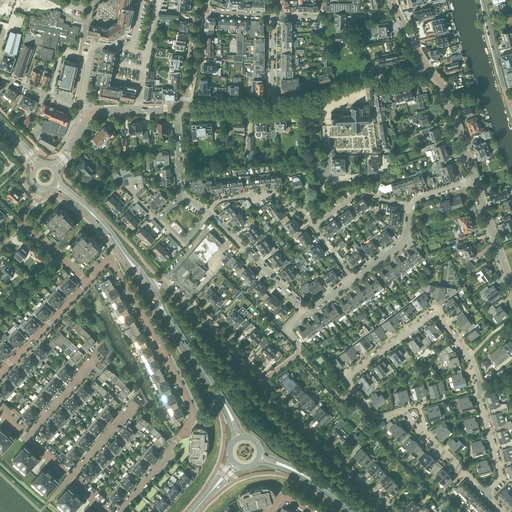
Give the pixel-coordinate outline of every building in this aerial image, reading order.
[(103,27),(101,40),(111,42),(120,36),(120,37),(131,30),(135,9),(134,9),(134,8),(130,7),(131,0),(116,0),(116,4),(121,5),(118,21),(108,28),(103,27)] [(330,6),(330,12),(331,11),(360,11),(358,4),(361,3),(360,0),(354,0),(354,1),(353,1),(353,3),(330,4),(330,5),(330,6)] [(370,2),(371,8),(379,7),(378,6),(382,6),(381,0),(378,0),(374,1),(370,2)] [(327,2),(320,2),(321,9),(322,9),(326,9),(326,12),(330,12),(330,6),(330,5),(327,5),(327,2)] [(501,2),(494,4),(496,14),(504,12),(507,11),(505,2),(501,3),(501,2)] [(414,13),(413,13),(414,17),(415,17),(415,18),(422,16),(423,17),(426,17),(426,16),(430,15),(429,10),(439,8),(438,4),(430,5),(430,8),(429,8),(424,9),(424,8),(421,9),(421,10),(414,11),(414,13)] [(178,13),(173,13),(160,12),(159,11),(158,19),(178,20),(178,13)] [(336,27),(336,30),(336,32),(336,41),(345,41),(345,33),(345,28),(346,28),(346,13),(336,13),(335,27),(336,27)] [(440,14),(435,15),(436,19),(432,20),(433,26),(445,23),(443,17),(441,18),(440,14)] [(189,22),(178,20),(176,29),(187,31),(188,28),(189,26),(188,25),(189,22)] [(255,21),(249,21),(249,30),(248,32),(250,32),(250,36),(255,36),(255,31),(255,29),(258,29),(259,29),(259,21),(255,21)] [(372,34),(378,33),(378,32),(379,32),(379,36),(389,35),(388,23),(378,24),(371,25),(372,31),(372,34)] [(445,23),(433,26),(435,32),(438,31),(439,34),(444,33),(443,30),(446,29),(445,23)] [(101,40),(103,27),(90,25),(87,38),(96,39),(96,40),(100,40),(101,40)] [(511,30),(503,32),(504,36),(503,36),(503,39),(511,36),(511,30)] [(177,40),(186,42),(186,38),(187,32),(179,31),(177,40)] [(447,33),(440,35),(441,38),(436,39),(437,46),(441,45),(441,47),(449,45),(449,43),(448,36),(447,36),(447,33)] [(511,36),(503,39),(504,42),(505,42),(506,46),(511,44),(511,36)] [(186,42),(177,40),(175,50),(176,50),(183,51),(185,45),(186,42)] [(24,76),(30,56),(34,47),(24,44),(14,72),(24,76)] [(403,53),(397,54),(398,61),(399,61),(403,61),(403,60),(406,60),(405,55),(408,54),(406,47),(402,48),(403,53)] [(97,82),(102,83),(110,84),(116,52),(103,49),(97,82)] [(180,68),(181,65),(183,56),(175,54),(176,50),(175,50),(167,49),(166,54),(172,55),(172,56),(171,56),(170,57),(170,59),(171,60),(171,61),(171,67),(169,67),(169,70),(170,71),(173,71),(174,70),(174,67),(180,68)] [(441,49),(431,51),(431,53),(430,53),(431,55),(432,55),(432,57),(434,56),(435,58),(438,57),(438,59),(441,58),(441,57),(444,56),(442,49),(441,49)] [(15,54),(7,51),(6,55),(5,54),(0,67),(4,68),(4,69),(7,70),(8,69),(10,70),(15,58),(14,57),(15,54)] [(461,53),(451,56),(452,61),(463,58),(462,53),(461,53)] [(511,54),(511,53),(500,56),(503,66),(511,63),(511,54)] [(385,54),(379,56),(378,54),(374,55),(376,62),(379,61),(380,65),(383,65),(387,64),(385,54)] [(63,59),(58,74),(56,73),(53,85),(56,85),(55,87),(72,92),(79,63),(63,59)] [(208,64),(204,64),(203,71),(208,71),(208,72),(212,72),(212,71),(217,71),(217,65),(221,65),(222,60),(213,60),(213,64),(208,64)] [(451,65),(445,67),(446,70),(445,70),(446,72),(446,73),(459,70),(458,64),(454,65),(454,63),(451,64),(451,65)] [(511,63),(503,66),(505,73),(506,73),(507,71),(511,70),(511,63)] [(325,69),(327,73),(319,75),(321,83),(331,80),(330,77),(334,76),(332,67),(325,69)] [(40,73),(33,70),(32,74),(33,74),(31,79),(34,79),(34,80),(37,81),(37,80),(38,81),(40,73)] [(45,70),(43,77),(43,78),(41,82),(45,83),(44,84),(47,86),(50,77),(47,75),(48,71),(45,70)] [(282,89),(281,89),(281,91),(282,91),(282,92),(282,91),(282,92),(284,92),(284,91),(288,91),(295,90),(296,91),(299,91),(299,90),(302,89),(302,84),(299,85),(298,78),(293,79),(293,71),(285,71),(285,78),(289,78),(289,79),(282,80),(282,86),(281,86),(282,89)] [(174,79),(174,90),(178,90),(180,90),(180,82),(181,82),(181,72),(171,72),(171,79),(174,79)] [(259,72),(254,72),(247,72),(246,80),(252,80),(255,80),(259,80),(259,78),(261,78),(261,75),(259,75),(259,72)] [(240,78),(234,77),(234,85),(229,85),(228,93),(235,93),(238,93),(238,90),(241,90),(241,86),(238,86),(238,83),(240,83),(240,82),(241,82),(241,79),(240,79),(240,78)] [(149,79),(146,78),(146,80),(146,81),(146,85),(145,85),(143,98),(146,98),(146,99),(150,99),(152,99),(153,86),(153,85),(153,81),(150,81),(150,80),(149,80),(149,79)] [(458,78),(453,79),(454,84),(453,84),(454,87),(464,85),(463,81),(462,82),(461,78),(458,78)] [(262,80),(259,80),(255,80),(252,80),(252,88),(249,88),(249,94),(252,94),(258,94),(259,96),(261,96),(262,94),(263,94),(263,90),(264,90),(264,86),(263,86),(263,83),(262,83),(262,80)] [(200,88),(200,94),(225,95),(225,88),(210,88),(210,82),(201,82),(201,88),(200,88)] [(110,84),(102,83),(99,97),(105,98),(105,99),(118,102),(118,100),(121,100),(121,99),(134,101),(137,88),(121,85),(120,87),(109,85),(110,84)] [(9,87),(5,94),(10,97),(12,94),(14,90),(14,89),(12,88),(9,87)] [(402,89),(405,99),(415,96),(414,93),(412,93),(410,87),(402,89)] [(178,100),(178,90),(174,90),(172,90),(172,89),(163,89),(163,94),(163,101),(178,100)] [(376,102),(382,101),(390,100),(390,95),(385,96),(384,89),(374,91),(376,102)] [(405,99),(402,89),(396,91),(397,95),(395,96),(396,102),(405,99)] [(20,94),(14,90),(12,94),(10,97),(13,99),(10,103),(12,105),(10,108),(12,109),(21,96),(19,95),(20,94)] [(154,101),(163,101),(163,94),(160,94),(160,91),(153,91),(154,101)] [(421,94),(423,102),(429,100),(427,93),(421,94)] [(23,97),(21,96),(12,109),(14,110),(16,108),(17,109),(20,105),(21,106),(22,107),(25,108),(30,98),(29,98),(29,97),(27,96),(26,96),(24,95),(23,97)] [(465,97),(459,99),(462,107),(468,105),(465,97)] [(30,98),(25,108),(27,110),(29,109),(32,110),(36,106),(33,105),(35,101),(33,100),(33,99),(31,98),(30,98)] [(54,150),(59,141),(58,140),(61,135),(64,136),(72,115),(53,108),(53,107),(46,105),(46,104),(43,103),(43,104),(42,103),(39,113),(50,117),(49,119),(50,119),(49,121),(45,120),(42,128),(44,128),(43,132),(44,133),(42,137),(40,136),(38,140),(40,141),(39,142),(54,150)] [(373,120),(374,119),(373,119),(373,116),(374,116),(373,115),(372,115),(370,114),(371,113),(370,112),(369,112),(370,111),(369,111),(368,111),(367,111),(367,112),(365,112),(365,108),(365,107),(364,107),(360,108),(360,107),(361,106),(360,106),(352,107),(351,106),(351,107),(351,108),(351,109),(350,109),(350,110),(351,110),(351,111),(352,114),(348,114),(348,113),(347,113),(347,114),(345,114),(344,113),(343,113),(343,114),(340,114),(340,113),(339,113),(339,114),(336,114),(336,113),(337,112),(336,112),(336,113),(332,113),(331,112),(331,113),(331,116),(331,119),(332,122),(331,122),(332,125),(331,125),(332,126),(332,125),(336,125),(337,125),(338,125),(337,124),(337,123),(340,123),(340,124),(341,124),(341,125),(341,126),(341,128),(343,128),(343,126),(344,126),(344,128),(349,128),(349,126),(350,126),(350,127),(350,128),(352,128),(352,127),(351,126),(352,126),(352,129),(352,130),(353,130),(361,130),(362,130),(361,129),(361,122),(363,122),(363,123),(364,123),(364,122),(366,122),(366,123),(367,123),(368,123),(368,122),(370,122),(370,123),(371,123),(371,122),(373,120)] [(462,110),(464,117),(475,113),(474,109),(471,110),(471,107),(462,110)] [(428,115),(427,115),(426,114),(422,116),(421,114),(417,115),(416,114),(409,116),(410,119),(413,118),(414,122),(416,122),(417,123),(417,124),(420,123),(421,125),(431,122),(428,115)] [(23,122),(28,126),(28,127),(35,120),(30,115),(23,122)] [(476,117),(467,120),(468,123),(467,124),(468,126),(469,126),(469,127),(472,125),(478,124),(476,117)] [(276,137),(276,130),(286,129),(286,120),(275,120),(275,130),(271,130),(271,137),(276,137)] [(234,121),(233,133),(244,133),(244,121),(240,121),(238,121),(234,121)] [(262,134),(262,133),(266,133),(266,142),(270,142),(270,132),(266,132),(266,130),(266,121),(265,121),(262,121),(259,121),(256,121),(255,121),(255,134),(257,136),(260,136),(262,134)] [(157,122),(157,123),(156,124),(155,125),(155,126),(156,126),(156,127),(157,127),(158,127),(158,128),(159,128),(159,134),(158,134),(158,139),(168,138),(168,135),(169,135),(168,134),(169,134),(169,130),(168,130),(168,127),(167,127),(166,122),(162,122),(158,122),(157,122)] [(140,123),(135,123),(136,134),(143,134),(143,139),(148,139),(148,144),(151,143),(151,136),(148,137),(147,131),(143,131),(143,124),(140,124),(140,123)] [(211,123),(192,125),(193,140),(198,140),(197,135),(199,135),(200,135),(201,136),(202,136),(204,136),(204,135),(205,134),(208,134),(208,137),(213,137),(212,129),(213,129),(213,125),(211,125),(211,123)] [(386,123),(379,124),(382,141),(389,140),(388,135),(390,135),(389,129),(387,129),(386,123)] [(481,130),(478,124),(472,125),(469,127),(469,128),(469,130),(470,130),(471,133),(481,130)] [(423,137),(428,135),(430,134),(432,140),(440,138),(438,133),(440,132),(438,128),(432,130),(431,126),(421,129),(423,137)] [(100,129),(97,132),(104,140),(108,143),(114,136),(105,127),(101,130),(100,129)] [(486,131),(482,133),(484,139),(491,137),(489,130),(486,131)] [(95,142),(102,149),(108,143),(104,140),(97,132),(94,135),(95,136),(92,139),(95,142)] [(391,147),(390,140),(389,140),(382,141),(384,148),(391,147)] [(472,141),(474,146),(479,159),(481,158),(482,160),(483,160),(489,158),(489,157),(489,155),(491,154),(486,141),(482,143),(481,142),(480,142),(480,143),(478,144),(476,140),(472,141)] [(432,154),(447,150),(445,143),(438,146),(437,142),(427,145),(429,149),(431,148),(432,150),(431,151),(432,154)] [(434,165),(443,162),(442,159),(449,157),(447,150),(445,150),(432,154),(432,155),(434,161),(433,162),(434,165)] [(162,152),(156,152),(156,159),(154,159),(154,166),(159,166),(160,173),(163,173),(163,176),(171,176),(170,168),(169,168),(168,155),(162,156),(162,152)] [(335,152),(332,152),(332,175),(345,175),(345,160),(348,159),(348,160),(351,160),(351,155),(335,155),(335,152)] [(371,157),(371,161),(368,161),(368,171),(376,171),(376,165),(380,165),(380,157),(371,157)] [(88,181),(89,180),(97,172),(83,159),(80,162),(82,164),(79,167),(83,171),(84,173),(85,172),(87,174),(84,177),(88,181)] [(443,162),(434,165),(435,169),(438,168),(440,174),(441,174),(453,170),(451,163),(444,166),(443,162)] [(299,172),(305,171),(303,163),(297,165),(299,172)] [(116,173),(112,176),(117,181),(124,179),(125,179),(125,178),(128,175),(130,177),(135,175),(131,171),(130,168),(120,176),(117,172),(116,173)] [(425,182),(421,170),(416,171),(417,175),(419,183),(421,188),(423,187),(422,183),(425,182)] [(456,177),(453,170),(441,174),(442,177),(442,178),(443,181),(444,182),(450,181),(450,180),(450,179),(456,177)] [(281,175),(276,175),(276,179),(277,189),(280,188),(279,184),(283,184),(282,179),(285,179),(284,173),(281,173),(281,175)] [(199,174),(194,174),(194,176),(190,177),(190,182),(191,181),(191,190),(202,196),(202,195),(202,192),(204,192),(204,187),(206,187),(205,182),(202,183),(202,178),(199,178),(199,174)] [(302,187),(302,186),(303,186),(301,179),(300,174),(291,177),(293,182),(294,188),(299,187),(299,188),(302,187)] [(245,176),(246,177),(246,182),(246,183),(249,183),(250,187),(253,187),(253,191),(255,191),(254,181),(254,178),(251,178),(251,177),(250,175),(245,176)] [(419,188),(421,188),(419,183),(417,175),(412,177),(413,182),(414,185),(418,184),(419,188)] [(163,176),(158,176),(159,185),(161,184),(161,183),(163,183),(163,184),(171,184),(171,176),(163,176)] [(246,177),(245,176),(241,176),(240,178),(240,179),(237,180),(238,185),(239,193),(241,193),(241,188),(244,188),(243,184),(246,183),(246,182),(246,177)] [(407,179),(401,180),(403,184),(404,189),(407,188),(409,192),(411,191),(409,187),(407,179)] [(212,180),(207,180),(208,191),(211,191),(211,192),(214,192),(215,196),(217,195),(216,185),(216,182),(212,183),(212,180)] [(391,184),(393,190),(394,192),(397,191),(398,195),(400,195),(400,193),(396,182),(391,184)] [(504,200),(503,199),(506,198),(504,194),(508,192),(506,188),(500,190),(500,192),(489,195),(491,200),(492,204),(497,203),(497,202),(501,200),(502,201),(504,200)] [(20,197),(17,195),(11,189),(6,195),(11,200),(12,199),(15,202),(19,198),(20,197)] [(155,193),(152,196),(161,204),(167,198),(159,191),(156,194),(155,193)] [(112,207),(117,201),(119,199),(114,193),(106,201),(112,207)] [(449,199),(440,202),(443,210),(451,207),(452,208),(463,205),(460,195),(452,198),(453,199),(449,200),(449,199)] [(151,197),(151,199),(148,202),(155,210),(161,204),(152,196),(151,197)] [(358,202),(364,210),(367,207),(369,209),(373,206),(368,199),(366,201),(363,198),(358,202)] [(117,201),(112,207),(117,213),(125,205),(122,201),(120,203),(117,201)] [(270,201),(262,207),(265,210),(267,208),(270,211),(280,203),(279,201),(278,202),(277,202),(275,203),(274,201),(272,203),(270,201)] [(353,210),(358,217),(362,214),(361,212),(364,210),(358,202),(354,205),(356,208),(353,210)] [(222,215),(223,217),(230,212),(236,207),(233,203),(223,209),(225,212),(222,215)] [(273,216),(280,210),(278,208),(282,205),(280,203),(270,211),(273,216)] [(390,217),(399,218),(400,212),(396,212),(397,207),(388,205),(387,208),(387,212),(390,213),(390,217)] [(230,212),(223,217),(225,218),(228,216),(230,219),(232,217),(237,213),(239,211),(236,207),(230,212)] [(50,225),(50,226),(51,226),(50,226),(53,229),(50,232),(54,236),(52,237),(57,242),(71,227),(73,229),(77,225),(75,223),(65,214),(66,213),(62,209),(61,211),(57,208),(43,223),(48,228),(50,225)] [(135,215),(133,213),(129,209),(122,217),(127,223),(133,217),(135,215)] [(344,212),(350,220),(353,218),(355,220),(358,217),(353,210),(351,212),(349,209),(344,212)] [(280,210),(273,216),(277,220),(287,212),(286,210),(282,213),(280,210)] [(239,211),(237,213),(232,217),(234,219),(230,222),(232,224),(238,219),(242,216),(239,211)] [(350,220),(344,212),(339,216),(342,219),(339,221),(343,227),(344,228),(348,225),(347,222),(350,220)] [(454,218),(453,218),(454,220),(457,218),(459,226),(471,222),(470,217),(468,218),(468,216),(466,216),(466,214),(463,215),(464,216),(459,217),(459,216),(454,218)] [(287,225),(289,228),(292,226),(297,222),(294,218),(290,220),(287,215),(280,220),(284,226),(287,225)] [(238,219),(232,224),(233,226),(237,223),(239,226),(243,223),(244,224),(249,221),(248,219),(246,220),(242,216),(238,219)] [(135,219),(133,217),(127,223),(133,228),(141,221),(137,217),(135,219)] [(399,218),(390,217),(389,222),(390,223),(390,224),(387,226),(392,233),(395,231),(394,229),(396,228),(397,224),(399,224),(399,218)] [(245,231),(248,236),(254,232),(256,230),(254,227),(256,225),(251,219),(249,221),(244,224),(248,229),(245,231)] [(330,223),(336,231),(339,228),(341,230),(344,228),(343,227),(339,221),(337,222),(334,219),(330,223)] [(505,222),(498,224),(501,233),(503,232),(503,234),(507,232),(507,231),(511,228),(511,223),(511,220),(505,222)] [(289,233),(292,237),(298,233),(301,231),(299,232),(297,229),(301,227),(297,222),(292,226),(289,228),(291,231),(289,233)] [(459,226),(458,226),(461,234),(465,233),(464,232),(471,229),(471,228),(472,228),(471,226),(472,226),(471,222),(459,226)] [(336,231),(330,223),(325,226),(327,229),(325,231),(330,238),(334,235),(333,233),(336,231)] [(149,233),(146,231),(149,229),(145,225),(137,233),(143,239),(149,233)] [(381,233),(387,241),(392,238),(390,234),(392,233),(387,226),(383,228),(385,231),(381,233)] [(257,241),(258,240),(260,238),(264,236),(261,232),(259,233),(256,230),(254,232),(248,236),(252,241),(255,238),(257,241)] [(72,253),(75,256),(78,259),(80,261),(79,263),(84,267),(102,248),(94,241),(95,240),(91,237),(89,238),(83,232),(82,233),(80,231),(77,235),(79,236),(72,244),(69,241),(65,245),(73,252),(72,253)] [(294,236),(296,239),(299,238),(301,241),(303,240),(309,235),(306,231),(303,233),(301,231),(298,233),(292,237),(294,236)] [(151,235),(149,233),(143,239),(149,244),(157,237),(153,233),(151,235)] [(179,275),(183,279),(192,287),(195,289),(198,286),(196,284),(197,283),(196,282),(206,272),(201,267),(223,244),(212,233),(183,263),(177,269),(177,275),(179,275)] [(387,241),(381,233),(379,235),(376,233),(372,236),(374,239),(378,243),(380,241),(383,244),(387,241)] [(257,245),(260,249),(268,244),(268,243),(266,240),(268,238),(265,234),(264,236),(260,238),(258,240),(260,242),(257,245)] [(313,240),(309,235),(303,240),(301,241),(303,244),(302,246),(304,250),(308,247),(313,244),(311,245),(309,242),(313,240)] [(375,245),(378,243),(374,239),(372,236),(369,239),(370,241),(367,244),(369,246),(373,252),(378,248),(375,245)] [(165,249),(162,247),(164,244),(161,241),(153,249),(159,255),(164,249),(165,249)] [(471,245),(466,246),(465,242),(456,246),(458,251),(461,250),(462,254),(465,253),(474,250),(473,247),(472,248),(471,245)] [(269,254),(271,253),(275,250),(276,249),(273,245),(271,246),(268,243),(268,244),(260,249),(264,254),(267,252),(269,254)] [(315,246),(313,244),(308,247),(304,250),(306,249),(309,253),(311,251),(313,255),(316,253),(321,249),(318,244),(315,246)] [(368,255),(373,252),(369,246),(367,244),(364,246),(362,244),(358,247),(360,250),(363,254),(366,252),(368,255)] [(416,251),(413,253),(420,263),(425,260),(421,255),(423,254),(419,244),(415,247),(414,246),(413,247),(416,251)] [(28,252),(26,251),(27,250),(24,247),(23,248),(21,246),(15,253),(23,259),(24,257),(26,259),(29,256),(27,254),(28,252)] [(167,247),(165,249),(164,249),(159,255),(164,260),(172,253),(167,247)] [(360,250),(358,247),(351,252),(353,254),(359,262),(363,259),(361,255),(363,254),(360,250)] [(269,258),(273,262),(279,258),(281,256),(278,253),(280,251),(277,248),(276,249),(275,250),(271,253),(272,255),(269,258)] [(325,253),(321,249),(316,253),(313,255),(311,256),(314,260),(317,263),(324,258),(322,256),(325,253)] [(475,253),(474,250),(465,254),(467,259),(468,258),(469,260),(473,259),(472,257),(475,256),(474,253),(475,253)] [(407,251),(405,252),(412,262),(415,266),(420,263),(413,253),(410,255),(407,251)] [(409,267),(410,267),(412,269),(415,266),(412,262),(405,252),(404,254),(407,258),(404,260),(407,264),(409,267)] [(359,262),(353,254),(350,256),(348,254),(344,257),(349,264),(352,262),(354,266),(359,262)] [(234,267),(237,269),(237,270),(241,265),(244,263),(240,258),(237,261),(232,256),(226,263),(232,268),(234,267)] [(281,267),(283,266),(288,262),(285,258),(284,259),(282,256),(281,256),(279,258),(273,262),(276,267),(279,265),(281,267)] [(399,257),(397,259),(403,267),(405,270),(409,267),(407,264),(404,260),(402,262),(399,257)] [(401,274),(401,273),(403,276),(407,273),(405,270),(403,267),(397,259),(395,260),(398,264),(395,266),(401,274)] [(285,276),(293,270),(291,267),(292,264),(290,261),(288,262),(283,266),(285,268),(281,271),(285,276)] [(470,271),(475,266),(470,261),(465,266),(470,271)] [(396,277),(401,274),(395,266),(393,268),(390,264),(388,265),(392,271),(396,277)] [(0,279),(1,280),(9,287),(11,284),(7,281),(16,270),(11,266),(9,268),(6,265),(1,270),(5,274),(0,279)] [(245,278),(252,271),(248,267),(245,270),(241,265),(237,270),(237,269),(235,271),(240,277),(242,275),(245,278)] [(331,270),(328,273),(333,280),(333,281),(338,277),(336,274),(339,272),(333,265),(330,268),(331,270)] [(387,273),(392,280),(396,277),(392,271),(388,265),(386,267),(389,271),(387,273)] [(484,281),(494,274),(491,270),(490,271),(486,265),(481,269),(479,266),(472,271),(477,278),(480,275),(484,281)] [(293,270),(285,276),(288,280),(292,278),(293,280),(300,275),(298,271),(295,273),(293,270)] [(392,280),(387,273),(384,275),(381,270),(379,272),(387,283),(392,280)] [(252,271),(245,278),(245,279),(244,280),(246,283),(249,286),(250,286),(254,282),(256,280),(253,278),(256,275),(252,271)] [(323,273),(319,276),(324,283),(327,281),(329,284),(333,281),(333,280),(328,273),(325,275),(323,273)] [(75,279),(69,274),(67,276),(63,281),(72,290),(77,285),(73,281),(75,279)] [(318,274),(314,277),(315,279),(312,281),(318,289),(323,286),(320,283),(323,281),(318,274)] [(373,283),(378,290),(380,292),(384,289),(374,275),(372,277),(375,281),(373,283)] [(103,290),(113,284),(109,278),(104,281),(104,280),(103,280),(102,280),(101,280),(100,280),(100,281),(100,282),(100,283),(103,290)] [(365,282),(374,293),(378,290),(373,283),(370,285),(367,280),(365,282)] [(57,287),(62,292),(64,290),(68,294),(72,290),(63,281),(59,285),(57,287)] [(256,292),(263,285),(259,281),(256,284),(254,282),(250,286),(249,286),(248,288),(251,291),(254,289),(256,292)] [(318,289),(312,281),(309,284),(307,282),(301,286),(306,293),(311,290),(313,293),(318,289)] [(364,289),(370,296),(374,293),(365,282),(364,283),(367,287),(364,289)] [(107,296),(118,290),(116,288),(115,288),(113,284),(103,290),(107,296)] [(438,296),(439,286),(423,284),(420,286),(426,293),(428,291),(433,291),(432,295),(438,296)] [(215,292),(215,293),(210,288),(206,292),(208,294),(206,296),(207,297),(206,297),(206,298),(208,299),(209,299),(211,301),(222,290),(221,289),(224,286),(222,285),(219,287),(220,288),(216,292),(215,292)] [(261,300),(267,294),(265,292),(268,289),(263,285),(256,292),(259,295),(258,297),(261,300)] [(486,286),(480,291),(482,294),(484,292),(491,301),(494,299),(495,301),(499,298),(498,296),(500,294),(498,291),(497,291),(493,285),(488,289),(486,286)] [(439,286),(438,296),(444,297),(444,293),(448,293),(450,296),(457,291),(455,288),(439,286)] [(62,292),(57,287),(55,289),(55,290),(51,294),(60,303),(64,298),(60,294),(62,292)] [(357,288),(365,300),(370,296),(364,289),(361,291),(358,287),(357,288)] [(416,296),(423,306),(428,302),(425,298),(427,296),(427,298),(428,297),(420,287),(418,289),(420,293),(416,296)] [(355,296),(361,303),(365,300),(357,288),(355,290),(358,294),(355,296)] [(111,303),(121,297),(119,294),(120,294),(118,290),(107,296),(111,303)] [(222,290),(211,301),(213,303),(212,303),(212,304),(214,305),(215,305),(218,303),(220,305),(223,301),(219,297),(220,296),(219,295),(223,291),(222,290)] [(269,305),(276,297),(272,293),(269,296),(267,294),(261,300),(264,303),(266,302),(269,305)] [(348,295),(356,306),(361,303),(355,296),(353,298),(350,293),(348,295)] [(45,301),(50,305),(52,303),(56,307),(60,303),(51,294),(47,299),(47,298),(45,301)] [(347,302),(352,309),(356,306),(348,295),(346,296),(349,300),(347,302)] [(446,306),(449,311),(459,304),(456,299),(458,298),(456,295),(449,300),(450,303),(446,306)] [(416,296),(409,301),(409,302),(413,307),(415,305),(418,309),(423,306),(416,296)] [(115,309),(125,303),(124,301),(123,301),(121,297),(111,303),(115,309)] [(276,297),(269,305),(272,307),(270,310),(276,315),(278,313),(277,313),(282,309),(277,304),(280,302),(276,297)] [(413,307),(409,302),(409,301),(407,299),(405,301),(406,303),(402,307),(409,316),(413,313),(410,309),(413,307)] [(352,309),(347,302),(344,304),(341,300),(339,301),(340,303),(338,305),(345,315),(352,309)] [(50,305),(45,301),(43,303),(39,307),(48,316),(52,311),(48,307),(50,305)] [(335,302),(333,304),(332,302),(330,304),(333,308),(331,310),(334,313),(336,317),(338,319),(345,314),(335,302)] [(459,304),(449,311),(453,316),(457,312),(459,315),(466,309),(467,309),(462,302),(459,304)] [(119,316),(128,311),(126,307),(127,307),(125,303),(115,309),(119,316)] [(402,307),(400,305),(394,310),(398,317),(401,316),(404,320),(409,316),(402,307)] [(498,322),(507,315),(505,311),(504,311),(500,306),(495,309),(492,305),(487,309),(490,314),(491,313),(498,322)] [(284,306),(282,309),(277,313),(278,313),(280,316),(279,318),(282,321),(288,315),(286,313),(289,310),(284,306)] [(32,314),(37,318),(39,316),(44,320),(48,316),(39,307),(34,312),(32,314)] [(325,308),(323,309),(332,320),(334,319),(336,322),(338,320),(338,319),(336,317),(334,313),(331,310),(328,312),(325,308)] [(229,321),(231,323),(232,322),(235,319),(239,315),(242,312),(242,311),(239,309),(238,311),(236,310),(234,312),(233,311),(231,310),(228,313),(230,314),(226,318),(227,318),(226,319),(228,321),(229,321)] [(325,315),(322,316),(328,324),(330,326),(334,323),(332,320),(323,309),(322,310),(325,315)] [(468,312),(466,309),(459,315),(461,317),(456,320),(460,325),(470,318),(466,313),(468,312)] [(122,322),(133,317),(131,313),(130,314),(128,311),(119,316),(122,322)] [(235,326),(236,326),(240,323),(243,326),(245,329),(251,323),(245,318),(243,319),(241,317),(244,314),(242,312),(239,315),(235,319),(232,322),(234,324),(233,324),(235,326)] [(398,317),(394,312),(387,317),(394,327),(399,323),(396,319),(398,317)] [(37,318),(32,314),(30,316),(27,320),(35,329),(39,325),(35,321),(37,318)] [(315,315),(323,327),(328,324),(322,316),(319,318),(316,314),(315,315)] [(313,323),(319,330),(323,327),(315,315),(313,317),(316,321),(313,323)] [(126,329),(136,324),(134,320),(135,320),(133,317),(122,322),(124,325),(126,329)] [(380,322),(384,328),(386,326),(390,330),(394,327),(387,317),(385,319),(383,317),(378,320),(380,322)] [(64,327),(70,332),(74,328),(80,334),(84,329),(72,318),(72,319),(72,318),(70,320),(70,321),(69,320),(66,323),(67,324),(64,327)] [(470,318),(460,325),(463,330),(468,327),(469,329),(473,326),(475,325),(470,318)] [(20,327),(24,331),(26,329),(31,334),(35,329),(27,320),(23,324),(20,327)] [(319,330),(313,323),(311,325),(308,321),(306,322),(314,333),(319,330)] [(306,322),(304,323),(307,328),(305,329),(312,339),(316,336),(314,333),(306,322)] [(380,322),(378,324),(379,326),(374,329),(380,337),(385,334),(382,329),(384,328),(380,322)] [(251,340),(258,333),(255,331),(257,328),(251,323),(245,329),(249,333),(247,336),(251,340)] [(432,339),(442,332),(435,323),(431,325),(431,326),(426,330),(429,334),(426,336),(430,342),(433,340),(432,339)] [(473,326),(469,329),(471,331),(467,335),(470,339),(479,333),(476,330),(480,327),(478,323),(475,325),(473,326)] [(24,331),(20,327),(17,324),(15,326),(17,329),(12,333),(21,342),(25,338),(21,334),(24,331)] [(130,336),(139,330),(136,324),(126,329),(130,336)] [(69,347),(73,343),(66,336),(70,332),(64,327),(62,330),(61,329),(58,332),(59,332),(58,333),(56,335),(69,347)] [(312,339),(305,329),(302,331),(299,327),(297,329),(298,330),(295,332),(303,341),(305,340),(307,342),(312,339)] [(367,334),(370,338),(372,336),(375,341),(380,337),(374,329),(373,327),(368,331),(366,328),(364,330),(364,331),(367,334)] [(83,344),(88,349),(91,346),(91,347),(94,344),(94,343),(96,341),(84,329),(80,334),(87,340),(83,344)] [(133,342),(144,336),(143,333),(142,334),(139,330),(130,336),(133,342)] [(193,331),(187,334),(191,340),(196,336),(193,331)] [(370,338),(367,334),(364,331),(360,334),(362,336),(359,338),(366,348),(371,344),(367,339),(370,338)] [(5,333),(2,335),(3,336),(10,344),(12,342),(16,346),(21,342),(12,333),(8,337),(5,333)] [(262,346),(268,340),(263,335),(260,336),(258,333),(251,340),(255,345),(258,342),(262,346)] [(65,351),(69,347),(56,335),(56,336),(56,335),(54,337),(53,338),(53,337),(50,340),(51,341),(48,344),(54,349),(58,345),(65,351)] [(10,344),(3,336),(1,338),(3,341),(0,343),(0,346),(7,354),(12,350),(8,346),(10,344)] [(137,349),(147,344),(145,340),(146,340),(144,336),(133,342),(137,349)] [(421,349),(429,343),(425,337),(420,340),(417,336),(412,340),(411,340),(407,342),(414,352),(420,348),(421,349)] [(353,345),(356,348),(358,347),(361,351),(366,348),(359,338),(351,343),(353,345)] [(511,339),(511,338),(489,356),(497,366),(511,353),(511,339)] [(265,355),(272,348),(270,346),(271,343),(268,340),(262,346),(264,348),(261,351),(265,355)] [(54,349),(48,344),(46,346),(42,343),(38,347),(48,356),(51,352),(54,349)] [(69,347),(81,357),(81,358),(83,356),(82,356),(83,355),(83,356),(86,353),(85,352),(88,349),(83,344),(79,349),(73,343),(69,347)] [(141,356),(151,350),(150,347),(149,347),(147,344),(137,349),(141,356)] [(346,350),(352,358),(356,355),(353,350),(356,348),(353,345),(346,350)] [(36,357),(41,362),(43,360),(44,360),(48,356),(38,347),(38,348),(34,352),(38,355),(36,357)] [(69,347),(65,351),(71,357),(68,361),(73,365),(75,363),(75,364),(78,361),(78,360),(80,358),(81,357),(69,347)] [(446,347),(437,353),(442,360),(445,359),(448,366),(452,365),(453,367),(459,365),(457,358),(455,351),(450,352),(446,347)] [(272,348),(265,355),(269,360),(272,357),(276,361),(283,355),(277,350),(275,351),(272,348)] [(336,351),(341,359),(344,357),(347,362),(352,358),(346,350),(345,348),(340,352),(338,350),(336,351)] [(406,360),(411,357),(406,351),(402,354),(399,349),(393,353),(389,356),(396,365),(405,358),(406,360)] [(144,362),(154,357),(152,353),(153,352),(151,350),(141,356),(144,362)] [(334,355),(330,358),(337,369),(342,365),(339,361),(341,359),(336,351),(333,353),(334,355)] [(41,362),(36,357),(34,359),(30,356),(26,361),(35,369),(39,365),(41,362)] [(148,369),(158,363),(157,360),(156,360),(154,357),(144,362),(148,369)] [(23,370),(29,375),(31,373),(35,369),(26,361),(22,365),(26,368),(23,370)] [(73,365),(68,361),(65,364),(64,364),(61,368),(69,376),(73,372),(70,369),(73,365)] [(387,374),(390,372),(393,370),(389,364),(386,365),(383,361),(377,365),(373,368),(380,377),(386,373),(387,374)] [(482,362),(482,368),(487,370),(490,365),(487,361),(482,362)] [(151,376),(161,370),(159,367),(160,366),(158,363),(148,369),(149,371),(151,376)] [(100,376),(105,381),(109,377),(116,383),(120,379),(108,367),(107,368),(105,369),(106,370),(105,370),(104,370),(102,372),(102,373),(100,376)] [(54,375),(59,379),(62,377),(65,380),(69,376),(61,368),(56,372),(57,372),(54,375)] [(29,375),(23,370),(21,373),(18,369),(14,374),(23,382),(27,378),(29,375)] [(155,382),(164,377),(163,374),(161,370),(151,376),(155,382)] [(492,370),(487,374),(491,379),(496,375),(492,370)] [(293,377),(287,371),(278,378),(282,382),(280,383),(284,387),(285,386),(288,389),(296,382),(292,378),(293,377)] [(370,377),(367,373),(361,377),(357,379),(364,389),(369,385),(371,387),(375,384),(373,382),(376,380),(373,375),(370,377)] [(463,378),(461,373),(451,376),(453,381),(455,388),(466,384),(464,377),(463,378)] [(11,383),(16,388),(19,386),(23,382),(14,374),(10,378),(13,381),(11,383)] [(59,379),(54,375),(52,377),(53,378),(49,382),(58,390),(62,386),(57,382),(59,379)] [(91,385),(97,390),(104,396),(108,392),(101,385),(105,381),(100,376),(97,379),(96,378),(94,381),(94,382),(93,382),(92,384),(91,385)] [(158,389),(169,383),(167,380),(166,381),(164,377),(155,382),(158,389)] [(118,394),(124,398),(126,396),(127,396),(130,393),(129,393),(129,392),(130,392),(131,390),(132,390),(120,379),(116,383),(122,389),(118,394)] [(16,388),(11,383),(9,386),(6,382),(2,387),(2,386),(1,387),(10,395),(15,391),(14,390),(16,388)] [(43,389),(48,393),(50,391),(54,394),(58,390),(49,382),(45,386),(43,389)] [(295,397),(304,388),(300,385),(300,386),(296,382),(288,389),(292,393),(291,394),(295,397)] [(438,393),(443,392),(440,382),(435,383),(428,385),(432,397),(439,395),(438,393)] [(161,396),(171,390),(170,387),(171,387),(169,383),(158,389),(161,396)] [(97,390),(91,385),(89,387),(86,384),(82,388),(91,397),(95,393),(95,392),(97,390)] [(426,394),(423,384),(418,386),(411,388),(414,399),(421,397),(421,396),(426,394)] [(10,395),(1,387),(0,388),(0,395),(1,396),(0,396),(0,399),(3,402),(6,399),(7,399),(10,395)] [(79,398),(85,403),(87,401),(91,397),(82,388),(78,393),(81,396),(79,398)] [(303,404),(310,396),(306,392),(307,392),(304,388),(295,397),(298,401),(299,400),(303,404)] [(48,393),(43,389),(41,391),(41,392),(37,396),(46,404),(50,400),(46,396),(48,393)] [(409,399),(406,389),(401,391),(401,390),(394,392),(397,404),(404,402),(404,401),(409,399)] [(488,402),(498,399),(497,395),(503,393),(502,389),(491,392),(492,395),(487,397),(488,402)] [(165,403),(176,397),(174,394),(173,394),(171,390),(161,396),(165,403)] [(110,402),(115,407),(116,407),(118,405),(118,404),(119,405),(122,402),(121,401),(124,398),(118,394),(114,398),(108,392),(104,396),(110,402)] [(385,400),(381,394),(378,396),(375,392),(370,396),(373,400),(371,401),(376,407),(385,400)] [(31,403),(37,407),(39,405),(42,408),(46,404),(37,396),(33,400),(34,400),(31,403)] [(309,412),(318,403),(315,399),(314,400),(310,396),(303,404),(306,407),(305,408),(309,412)] [(461,411),(473,407),(471,401),(469,401),(468,396),(458,399),(460,404),(459,404),(461,411)] [(85,403),(79,398),(77,400),(74,397),(70,401),(79,410),(83,406),(83,405),(85,403)] [(168,409),(178,404),(176,401),(177,400),(176,397),(165,403),(168,409)] [(498,399),(488,402),(490,408),(495,407),(496,410),(507,407),(510,405),(509,402),(506,403),(500,404),(498,399)] [(67,411),(72,416),(74,414),(75,414),(79,410),(70,401),(65,406),(69,409),(67,411)] [(115,407),(110,402),(108,405),(108,404),(104,409),(113,417),(117,413),(113,409),(115,407)] [(37,407),(31,403),(29,405),(30,405),(26,410),(35,418),(39,414),(35,410),(37,407)] [(317,418),(325,410),(321,407),(321,406),(318,403),(309,412),(313,415),(314,414),(317,418)] [(172,416),(182,410),(181,407),(180,408),(178,404),(168,409),(172,416)] [(438,405),(428,408),(429,413),(428,413),(430,422),(438,419),(437,418),(441,417),(439,410),(438,405)] [(493,420),(503,417),(502,413),(508,410),(507,407),(496,410),(497,412),(492,414),(493,420)] [(98,416),(103,420),(105,418),(108,421),(112,417),(113,417),(104,409),(100,413),(98,416)] [(35,418),(26,410),(22,414),(19,417),(24,422),(25,420),(28,422),(29,421),(31,423),(35,418)] [(72,416),(67,411),(65,413),(61,410),(57,414),(66,423),(71,419),(70,418),(72,416)] [(182,410),(172,416),(176,426),(181,424),(179,420),(185,418),(183,414),(184,413),(182,410)] [(325,410),(317,418),(321,421),(320,423),(324,426),(333,417),(329,414),(328,415),(325,410)] [(54,424),(60,429),(62,427),(66,423),(57,414),(53,419),(57,422),(54,424)] [(103,420),(98,416),(96,418),(92,423),(101,431),(105,426),(101,422),(103,420)] [(135,425),(140,430),(144,426),(151,432),(155,428),(143,417),(142,417),(141,419),(140,420),(140,419),(137,422),(137,423),(135,425)] [(467,431),(479,428),(477,421),(475,422),(474,417),(464,419),(466,424),(465,424),(467,431)] [(503,417),(493,420),(495,426),(500,424),(501,427),(511,424),(511,420),(505,421),(503,417)] [(336,427),(332,431),(343,441),(347,436),(340,430),(342,428),(340,427),(345,422),(341,418),(335,425),(336,427)] [(401,424),(397,421),(393,424),(390,421),(387,424),(388,424),(385,427),(391,433),(392,432),(396,436),(403,429),(400,425),(401,424)] [(448,425),(444,421),(441,424),(440,424),(434,430),(438,433),(437,434),(442,439),(451,431),(446,427),(448,425)] [(60,429),(54,424),(52,426),(49,423),(45,427),(54,436),(58,432),(58,431),(60,429)] [(86,429),(91,434),(93,432),(97,435),(101,431),(92,423),(88,427),(86,429)] [(126,428),(125,429),(134,437),(138,433),(140,435),(143,433),(135,425),(133,428),(129,424),(127,426),(125,428),(126,428)] [(498,437),(508,434),(507,430),(511,427),(511,424),(501,427),(502,430),(497,431),(498,437)] [(203,426),(202,426),(201,426),(200,426),(199,426),(198,426),(197,426),(196,426),(195,427),(194,427),(194,428),(193,428),(193,429),(192,429),(192,430),(191,431),(191,432),(190,438),(189,455),(189,456),(189,457),(190,457),(190,458),(190,459),(191,459),(191,460),(192,460),(192,461),(193,461),(194,462),(195,462),(196,462),(197,463),(198,463),(200,462),(201,462),(202,462),(203,461),(204,460),(205,459),(206,459),(206,458),(206,457),(206,456),(207,456),(207,455),(207,454),(207,453),(208,451),(208,450),(208,447),(208,445),(208,444),(209,442),(209,439),(209,438),(209,436),(208,435),(208,434),(208,431),(207,430),(207,429),(206,429),(206,428),(205,428),(204,427),(203,426)] [(54,436),(45,427),(41,432),(42,433),(41,434),(44,437),(42,439),(46,443),(49,440),(50,440),(54,436)] [(0,451),(1,453),(15,438),(11,434),(7,431),(5,433),(3,431),(0,428),(0,451)] [(154,442),(160,447),(161,445),(162,446),(165,443),(164,442),(165,442),(167,440),(166,440),(167,439),(155,428),(151,432),(157,439),(154,442)] [(91,434),(86,429),(84,432),(85,432),(81,436),(90,445),(94,440),(89,436),(91,434)] [(124,437),(123,439),(131,446),(133,444),(130,442),(134,437),(125,429),(121,433),(124,437)] [(396,436),(400,440),(399,441),(402,444),(411,435),(408,431),(407,432),(403,429),(396,436)] [(349,439),(353,443),(359,437),(355,433),(349,439)] [(508,434),(498,437),(500,443),(505,442),(506,444),(511,442),(511,438),(510,439),(508,434)] [(410,451),(418,443),(414,440),(415,439),(411,435),(402,444),(406,447),(410,451)] [(75,443),(80,448),(82,446),(85,449),(90,445),(81,436),(77,441),(75,443)] [(113,442),(122,451),(126,446),(128,449),(131,446),(123,439),(120,441),(117,438),(113,442)] [(452,438),(448,443),(451,447),(450,448),(456,453),(464,444),(459,439),(456,442),(452,438)] [(474,455),(485,451),(483,445),(482,445),(481,440),(471,443),(472,448),(474,455)] [(110,452),(115,457),(117,455),(118,455),(122,451),(113,442),(109,446),(112,450),(110,452)] [(160,447),(154,442),(151,445),(147,449),(156,458),(157,457),(159,456),(158,455),(160,453),(156,450),(160,447)] [(503,455),(511,452),(511,442),(506,444),(507,447),(502,449),(503,455)] [(80,448),(75,443),(73,446),(69,450),(78,459),(82,454),(78,450),(80,448)] [(357,459),(365,451),(361,448),(362,447),(358,443),(349,452),(353,456),(354,455),(357,459)] [(416,459),(425,450),(422,446),(421,447),(418,443),(410,451),(414,454),(413,455),(416,459)] [(25,445),(11,459),(25,472),(28,470),(31,466),(37,460),(35,457),(36,455),(31,451),(25,445)] [(141,456),(146,461),(148,459),(152,462),(156,458),(147,449),(142,454),(143,454),(141,456)] [(78,459),(69,450),(65,455),(63,453),(60,456),(67,462),(69,460),(71,463),(72,462),(74,463),(78,459)] [(424,465),(432,457),(428,454),(429,453),(425,450),(416,459),(420,462),(421,461),(424,465)] [(115,457),(110,452),(108,454),(105,451),(100,455),(110,464),(114,459),(113,459),(115,457)] [(364,467),(373,458),(369,455),(365,451),(357,459),(361,462),(360,463),(364,467)] [(511,452),(503,455),(505,460),(510,459),(511,462),(511,461),(511,452)] [(98,465),(103,470),(105,468),(110,464),(100,455),(96,460),(100,463),(98,465)] [(146,461),(141,456),(138,459),(139,459),(135,463),(144,472),(148,467),(144,463),(146,461)] [(432,457),(424,465),(428,469),(431,473),(440,464),(436,460),(435,461),(432,457)] [(373,458),(364,467),(367,471),(368,470),(372,473),(379,466),(375,462),(376,461),(373,458)] [(480,474),(491,471),(489,464),(488,465),(486,460),(480,461),(481,466),(478,467),(480,474)] [(129,470),(135,475),(137,473),(140,476),(144,472),(135,463),(131,468),(129,470)] [(103,470),(98,465),(96,467),(92,464),(88,468),(97,477),(101,472),(103,470)] [(440,464),(431,473),(434,476),(435,475),(439,479),(446,472),(443,468),(444,467),(440,464)] [(182,476),(190,483),(196,476),(196,475),(197,475),(197,474),(198,473),(198,472),(198,471),(199,470),(199,469),(199,468),(199,467),(199,466),(199,467),(199,468),(199,469),(199,470),(198,470),(198,471),(198,472),(197,473),(197,474),(196,475),(195,476),(190,472),(188,475),(185,472),(182,476)] [(378,481),(387,472),(384,469),(383,470),(379,466),(372,473),(375,477),(374,478),(378,481)] [(97,477),(88,468),(84,472),(86,474),(85,475),(87,478),(85,480),(90,484),(93,481),(97,477)] [(32,482),(45,495),(59,480),(48,469),(46,471),(43,469),(39,474),(36,477),(32,482)] [(135,475),(129,470),(127,472),(128,473),(124,477),(133,486),(137,481),(133,477),(135,475)] [(386,488),(394,480),(390,476),(387,472),(378,481),(382,485),(383,484),(386,488)] [(450,475),(446,472),(439,479),(443,483),(442,484),(445,487),(454,478),(451,474),(450,475)] [(190,483),(182,476),(178,480),(181,483),(179,485),(184,489),(190,483)] [(118,484),(123,489),(125,487),(129,490),(133,486),(124,477),(120,482),(118,484)] [(394,480),(386,488),(390,491),(389,492),(393,496),(402,487),(398,483),(397,484),(394,480)] [(421,491),(425,487),(418,480),(414,484),(421,491)] [(462,481),(455,488),(454,489),(458,493),(460,492),(466,485),(462,481)] [(123,489),(118,484),(116,486),(116,487),(112,491),(122,500),(122,499),(126,495),(121,491),(123,489)] [(184,489),(179,485),(177,487),(174,485),(171,489),(179,496),(184,489)] [(470,489),(466,485),(460,492),(464,495),(470,489)] [(69,486),(55,501),(67,511),(71,511),(72,511),(75,508),(81,501),(79,499),(80,497),(69,486)] [(267,486),(266,486),(264,486),(262,486),(259,486),(256,487),(253,487),(250,488),(248,489),(246,490),(245,490),(243,491),(242,492),(241,492),(241,493),(240,494),(240,495),(239,495),(239,496),(239,497),(238,498),(238,499),(238,500),(239,500),(239,501),(239,502),(239,503),(240,504),(241,505),(242,506),(243,507),(244,507),(245,508),(246,508),(247,508),(248,508),(265,504),(270,503),(271,502),(272,501),(273,501),(273,500),(274,500),(274,499),(274,498),(275,498),(275,497),(275,496),(275,495),(275,494),(275,493),(275,492),(275,491),(274,491),(274,490),(274,489),(273,489),(273,488),(272,488),(272,487),(271,487),(270,486),(269,486),(267,486)] [(179,496),(171,489),(167,493),(170,496),(168,498),(173,502),(179,496)] [(474,493),(470,489),(464,495),(467,499),(474,493)] [(502,499),(508,493),(504,489),(498,495),(502,499)] [(122,500),(112,491),(108,495),(109,496),(106,499),(110,503),(112,501),(115,504),(116,502),(117,504),(122,500)] [(474,493),(466,501),(469,505),(471,503),(478,497),(474,493)] [(505,503),(511,496),(508,493),(502,499),(505,503)] [(437,508),(434,510),(436,511),(438,511),(451,500),(448,497),(445,500),(441,503),(441,504),(437,508)] [(481,501),(478,497),(471,503),(475,507),(481,501)] [(173,502),(168,498),(166,500),(163,498),(160,502),(168,509),(173,502)] [(412,499),(406,505),(411,510),(418,504),(412,499)] [(223,511),(231,511),(233,509),(228,505),(230,503),(231,503),(231,502),(233,501),(235,501),(235,500),(234,500),(233,501),(231,502),(230,503),(228,505),(223,511)] [(485,504),(481,501),(475,507),(479,511),(485,504)] [(164,511),(168,509),(160,502),(156,506),(159,508),(157,511),(158,511),(164,511)] [(426,511),(431,508),(426,503),(421,508),(424,511),(423,511),(426,511)]
